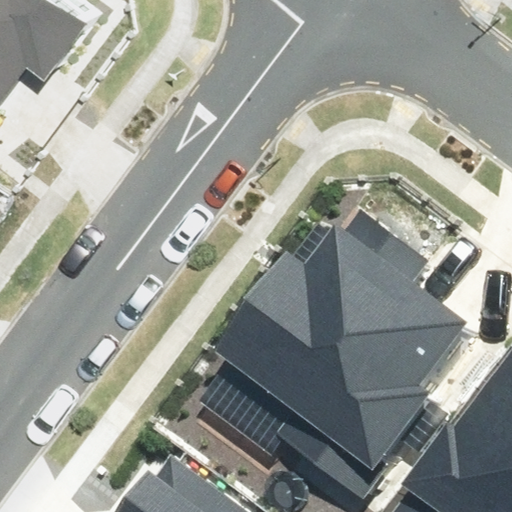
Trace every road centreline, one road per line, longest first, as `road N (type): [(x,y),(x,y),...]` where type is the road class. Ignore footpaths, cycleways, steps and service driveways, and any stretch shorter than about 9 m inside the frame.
road 1 (residential): [(0,428),(319,0)]
road 2 (residential): [(511,108),(368,0)]
